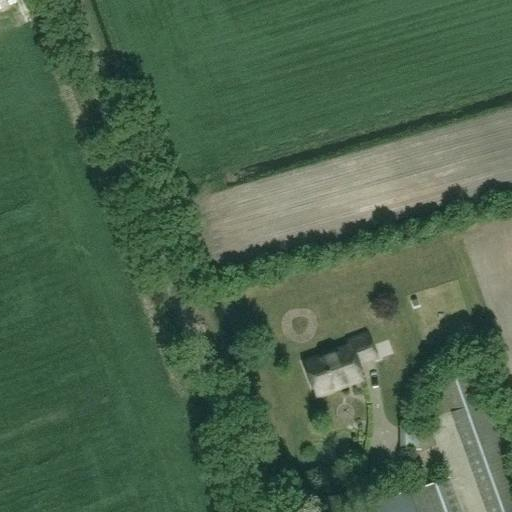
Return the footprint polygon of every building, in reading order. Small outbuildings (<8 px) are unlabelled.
[(348,346),(301,366),(315,399),(361,379),(355,364),(374,356),(365,333),(346,341),(348,346)] [(471,467),(486,511),(511,511),(511,463),(509,454),(502,436),(475,361),(439,373),(466,449),(473,466),(471,467)] [(453,447),(462,444),(455,422),(445,426),(453,447)] [(405,441),(422,442),(422,424),(405,423),(405,441)] [(409,492),(352,511),(453,511),(443,481),(409,493),(409,492)]
